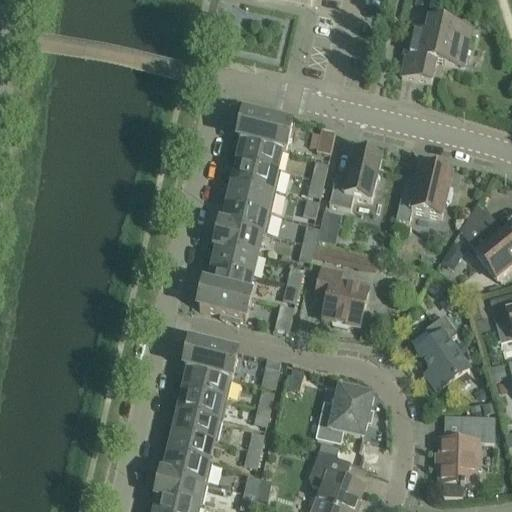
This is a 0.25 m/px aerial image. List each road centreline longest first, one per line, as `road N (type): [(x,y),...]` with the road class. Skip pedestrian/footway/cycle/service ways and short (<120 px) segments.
road 1 (residential): [(390,511),(405,446),(395,400),(369,378),(161,330)]
road 2 (residential): [(511,157),(225,89)]
road 3 (residential): [(161,330),(215,100),(225,89)]
road 4 (residential): [(119,511),(161,330)]
